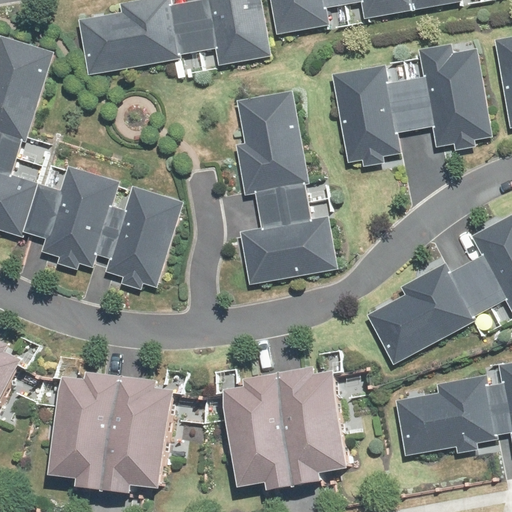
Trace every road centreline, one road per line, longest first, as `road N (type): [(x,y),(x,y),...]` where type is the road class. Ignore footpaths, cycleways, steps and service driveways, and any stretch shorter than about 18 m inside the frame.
road 1 (residential): [(206,332),(328,303),(464,193),(511,171)]
road 2 (residential): [(0,292),(69,321),(131,335),(206,332)]
road 3 (residential): [(205,181),(206,332)]
